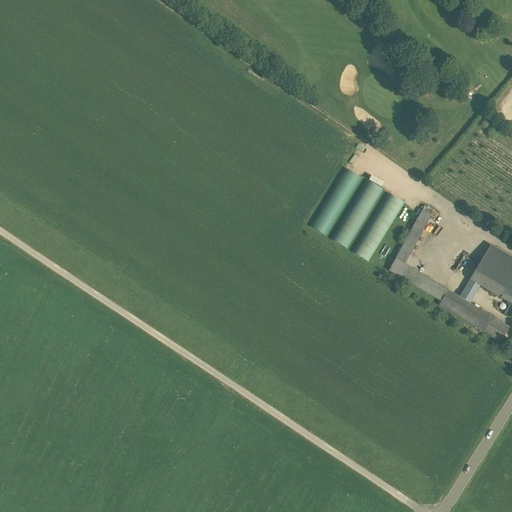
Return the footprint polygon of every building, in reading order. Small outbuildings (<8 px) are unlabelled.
[(352,165),(350,168),(362,173),(363,170),(352,165)] [(363,178),(348,168),(311,229),(326,238),(363,178)] [(385,189),(369,180),(332,240),(348,250),(385,189)] [(407,202),(391,193),(354,254),(370,263),(407,202)] [(389,271),(441,303),(448,290),(405,264),(431,217),(422,211),(389,271)] [(511,259),(490,246),(470,280),(510,304),(511,304),(511,259)] [(509,328),(448,290),(441,303),(439,306),(500,342),(509,328)]
